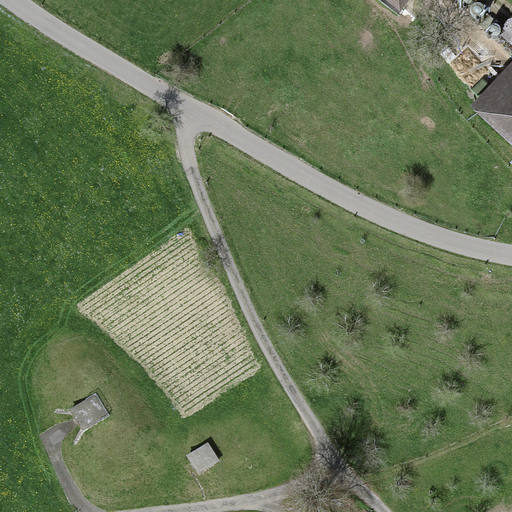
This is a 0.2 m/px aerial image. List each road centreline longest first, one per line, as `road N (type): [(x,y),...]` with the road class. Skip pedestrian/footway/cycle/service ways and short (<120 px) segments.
road 1 (unclassified): [(511,255),(463,245),(346,198),(12,0)]
road 2 (track): [(185,105),(193,177),(249,315),(348,484),(377,511)]
road 3 (track): [(348,484),(185,511)]
